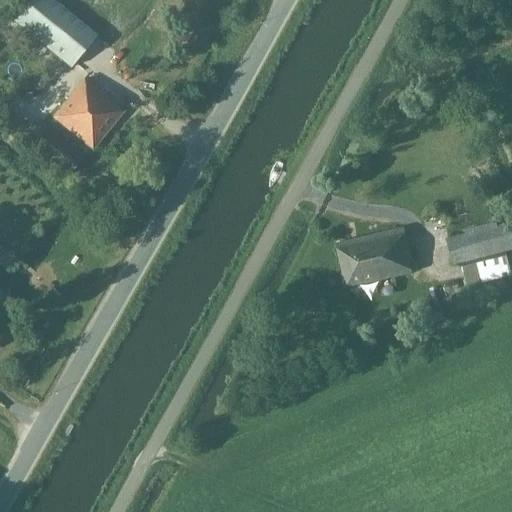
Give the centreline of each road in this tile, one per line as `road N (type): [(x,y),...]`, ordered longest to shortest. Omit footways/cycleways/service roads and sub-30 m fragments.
road 1 (unclassified): [(118,511),(403,0)]
road 2 (tertiary): [(0,507),(285,0)]
road 3 (track): [(283,511),(155,448)]
